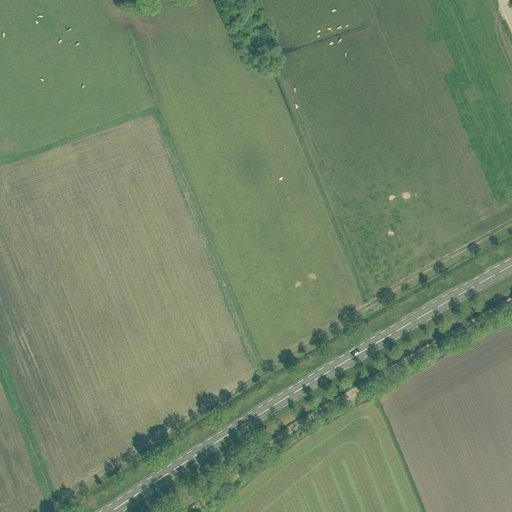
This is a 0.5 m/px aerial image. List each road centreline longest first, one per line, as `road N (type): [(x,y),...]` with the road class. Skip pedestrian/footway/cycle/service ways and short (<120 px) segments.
road 1 (primary): [(113,511),(511,265)]
road 2 (track): [(511,306),(281,430),(200,511)]
